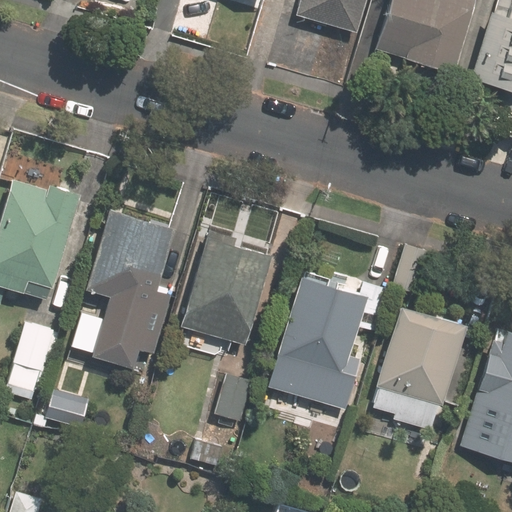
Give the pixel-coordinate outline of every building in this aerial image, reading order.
[(358,0),(301,0),(298,10),(351,26),(358,0)] [(452,69),(470,0),(388,0),(375,49),(452,69)] [(511,0),(491,0),(469,76),(511,89),(511,0)] [(511,134),(511,92),(501,90),(489,128),(511,134)] [(42,191),(6,180),(0,198),(0,291),(1,288),(41,299),(72,195),(43,186),(42,191)] [(76,283),(139,302),(162,223),(99,205),(76,283)] [(234,236),(207,229),(205,236),(203,235),(177,322),(241,341),(266,253),(232,243),(234,236)] [(403,243),(391,285),(415,292),(427,250),(403,243)] [(359,289),(294,271),(263,380),(341,403),(355,354),(342,350),(350,321),(377,329),(389,286),(362,278),(359,289)] [(435,402),(458,323),(393,304),(370,383),(386,388),(384,393),(412,401),(413,396),(435,402)] [(46,327),(48,320),(29,315),(27,321),(17,318),(6,357),(9,358),(4,375),(31,383),(48,327),(46,327)] [(491,337),(482,335),(454,439),(511,455),(511,331),(494,326),(491,337)] [(248,379),(224,372),(212,412),(236,419),(248,379)] [(85,406),(48,394),(39,421),(75,433),(85,406)] [(221,446),(189,437),(184,455),(215,465),(221,446)] [(13,488),(5,511),(32,511),(38,496),(13,488)] [(467,511),(468,510),(436,500),(432,511),(467,511)] [(413,501),(409,511),(422,511),(425,505),(413,501)]
